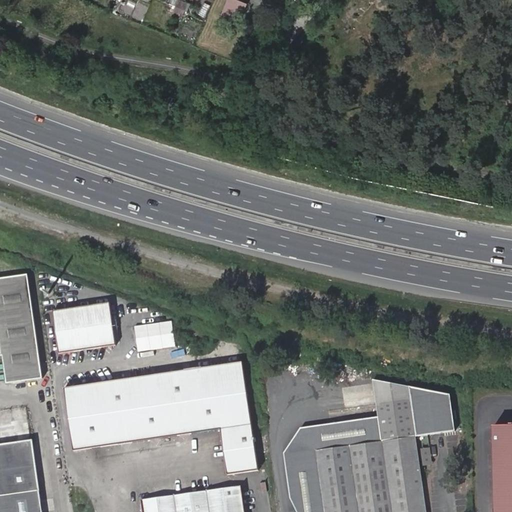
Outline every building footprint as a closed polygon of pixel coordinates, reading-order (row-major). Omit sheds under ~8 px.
[(245,0),(225,0),(222,10),(242,18),(248,1),(245,0)] [(30,276),(0,279),(0,356),(5,356),(9,385),(45,380),(30,276)] [(53,309),(59,351),(116,343),(110,301),(53,309)] [(134,322),(135,347),(173,346),(172,320),(134,322)] [(64,386),(73,448),(221,427),(228,473),(258,468),(243,360),(64,386)] [(379,417),(282,431),(291,497),(298,511),(427,511),(416,436),(457,430),(452,394),(374,379),(379,417)] [(511,511),(511,424),(494,425),(494,511),(511,511)] [(0,441),(0,511),(42,511),(32,437),(0,441)] [(429,448),(421,449),(424,465),(432,464),(429,448)] [(246,511),(243,485),(191,493),(193,511),(246,511)] [(193,511),(191,493),(143,500),(145,511),(193,511)]
